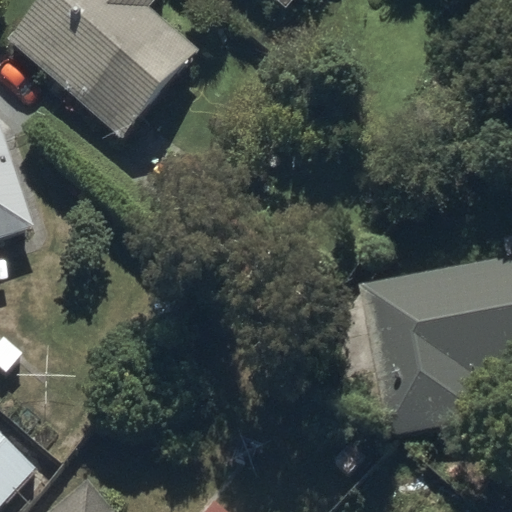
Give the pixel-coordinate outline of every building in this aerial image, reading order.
[(56,0),(12,52),(121,152),(200,67),(150,21),(168,0),(56,0)] [(258,0),(287,24),(305,1),(317,12),(326,0),(258,0)] [(382,41),(334,96),(393,148),(441,93),(382,41)] [(0,252),(35,240),(0,141),(0,252)] [(511,380),(511,267),(366,296),(396,450),(493,431),(484,386),(511,380)] [(0,511),(9,511),(37,482),(0,446),(0,511)] [(105,511),(87,492),(62,511),(105,511)]
